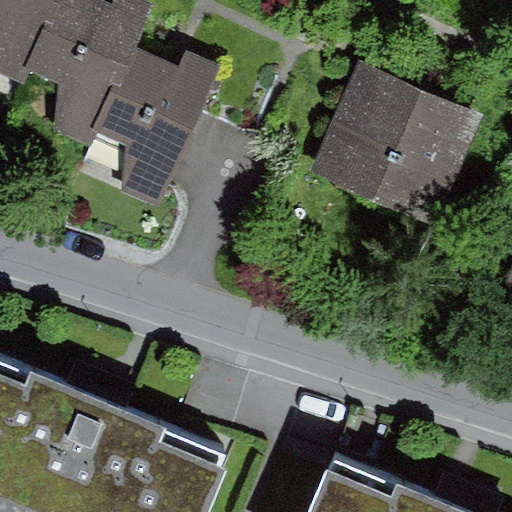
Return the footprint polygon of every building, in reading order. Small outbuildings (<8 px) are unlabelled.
[(0,0),(0,72),(26,83),(30,73),(60,0),(0,0)] [(97,0),(60,0),(30,73),(59,85),(57,132),(93,146),(98,135),(134,50),(152,5),(138,0),(115,0),(113,6),(97,0)] [(180,69),(134,50),(98,135),(129,147),(126,190),(161,205),(217,68),(186,56),(180,69)] [(484,118),(362,65),(313,175),(435,228),(484,118)] [(78,361),(65,394),(124,418),(138,386),(78,361)] [(0,367),(0,511),(206,511),(228,463),(124,418),(95,407),(65,394),(0,367)] [(455,511),(435,504),(336,463),(315,511),(455,511)] [(499,511),(505,497),(447,475),(435,504),(455,511),(499,511)]
